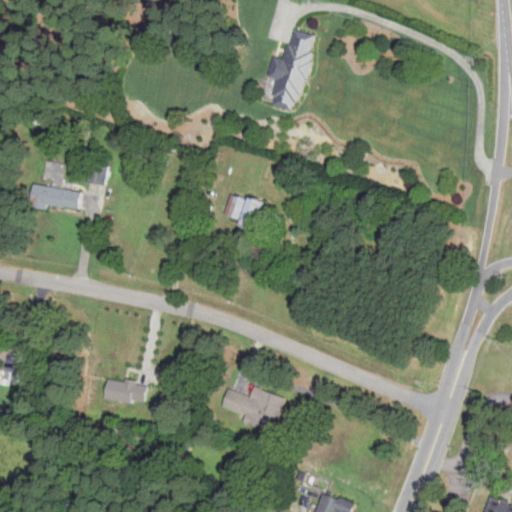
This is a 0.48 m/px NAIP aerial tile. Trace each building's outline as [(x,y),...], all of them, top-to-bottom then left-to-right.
[(274,57),(263,101),(298,110),(318,35),(294,29),(286,60),(274,57)] [(106,185),(110,165),(92,161),(88,182),(106,185)] [(31,204),(80,210),(82,190),(34,185),(31,204)] [(239,224),(256,229),(265,202),(232,192),(225,214),(241,219),(239,224)] [(232,387),(255,394),(258,385),(289,395),(278,429),(224,412),(232,387)] [(357,511),(362,502),(330,489),(319,511),(357,511)] [(487,511),(495,496),(511,503),(511,511),(487,511)]
